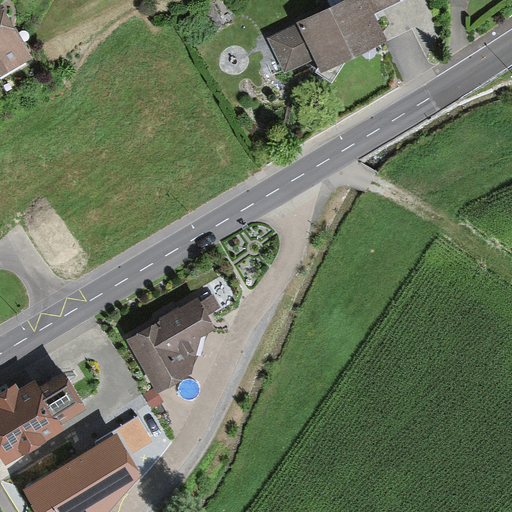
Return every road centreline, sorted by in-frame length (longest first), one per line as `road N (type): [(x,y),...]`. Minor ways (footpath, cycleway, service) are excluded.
road 1 (residential): [(124,511),(186,432),(283,267),(294,230),(281,187)]
road 2 (tertiary): [(0,354),(281,187)]
road 3 (tertiary): [(281,187),(511,46)]
